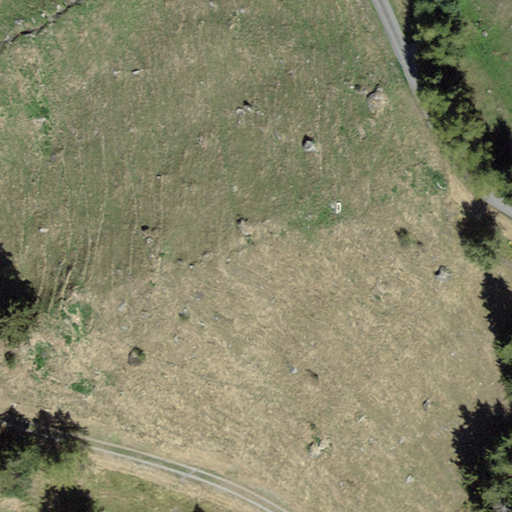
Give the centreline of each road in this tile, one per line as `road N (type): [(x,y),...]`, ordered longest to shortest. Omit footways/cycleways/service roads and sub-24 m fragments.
road 1 (track): [(0,410),(191,469),(279,511)]
road 2 (unclassified): [(375,0),(456,168),(478,194),(511,210)]
